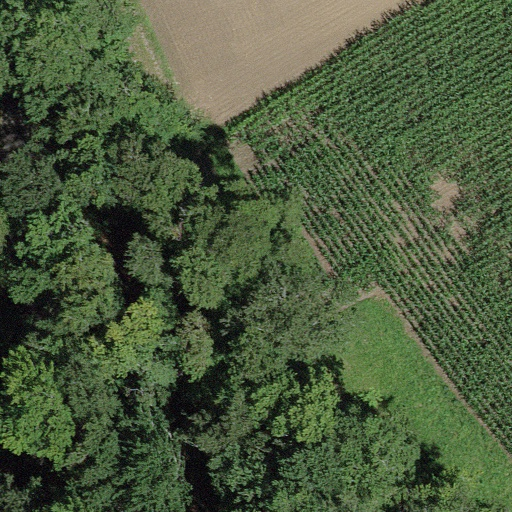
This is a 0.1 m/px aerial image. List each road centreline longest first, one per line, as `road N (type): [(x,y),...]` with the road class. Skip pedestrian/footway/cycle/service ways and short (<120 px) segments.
road 1 (track): [(123,0),(241,243),(418,511)]
road 2 (unclassified): [(37,0),(20,176),(27,261),(55,381),(113,511)]
